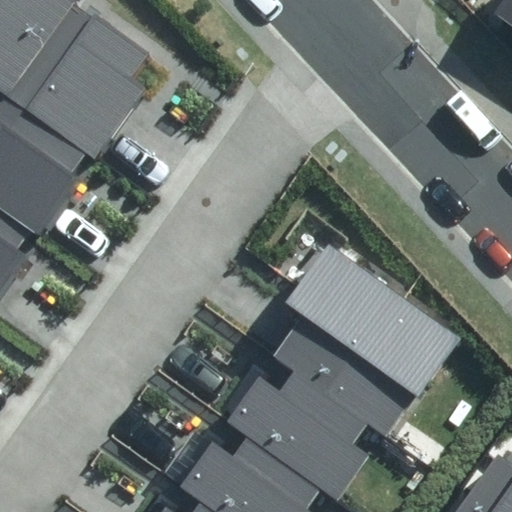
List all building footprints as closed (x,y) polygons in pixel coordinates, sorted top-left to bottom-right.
[(0,0),(0,80),(83,135),(92,141),(140,70),(121,57),(132,40),(73,0),(0,0)] [(0,80),(0,194),(26,213),(42,223),(73,176),(61,168),(83,135),(0,80)] [(171,151),(48,258),(144,367),(203,315),(186,294),(248,239),(171,151)] [(0,194),(0,279),(16,256),(3,248),(26,213),(0,194)] [(265,358),(285,373),(354,424),(361,429),(430,338),(310,249),(265,309),(289,327),(265,358)] [(224,428),(241,440),(310,489),(321,497),(347,460),(334,451),(354,424),(285,373),(266,400),(252,390),(224,428)] [(79,480),(141,420),(104,381),(42,442),(79,480)] [(182,495),(192,502),(206,511),(294,511),(310,489),(241,440),(223,465),(210,456),(182,495)] [(496,479),(475,464),(440,511),(511,511),(511,474),(504,468),(496,479)] [(206,511),(192,502),(185,511),(206,511)]
